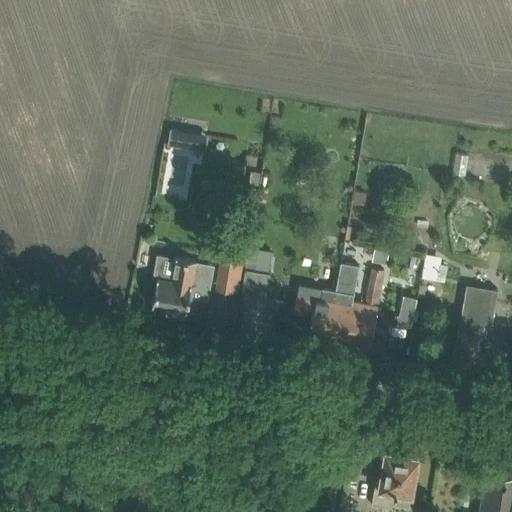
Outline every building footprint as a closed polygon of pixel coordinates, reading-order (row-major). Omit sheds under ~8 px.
[(171,128),(168,144),(187,147),(190,132),(171,128)] [(383,173),(382,180),(396,183),(398,175),(383,173)] [(214,289),(237,293),(246,240),(224,236),(214,289)] [(249,247),(246,265),(255,266),(258,248),(249,247)] [(445,279),(447,257),(423,254),(421,276),(445,279)] [(157,276),(156,284),(152,304),(167,306),(166,313),(182,316),(183,309),(195,312),(200,284),(191,282),(195,259),(176,256),(171,279),(157,276)] [(340,260),(336,284),(323,281),(322,287),(319,287),(317,296),(297,292),(293,310),(311,313),(307,333),(370,344),(385,269),(372,266),(366,302),(352,299),(359,264),(340,260)] [(453,360),(475,363),(480,333),(479,333),(480,325),(491,327),(498,288),(467,283),(458,329),(453,360)] [(394,321),(408,324),(414,295),(400,293),(394,321)] [(385,450),(382,470),(381,474),(377,473),(372,502),(392,506),(392,502),(409,504),(417,456),(385,450)] [(511,511),(511,472),(508,472),(509,467),(501,466),(500,470),(486,468),(483,488),(478,511),(511,511)]
